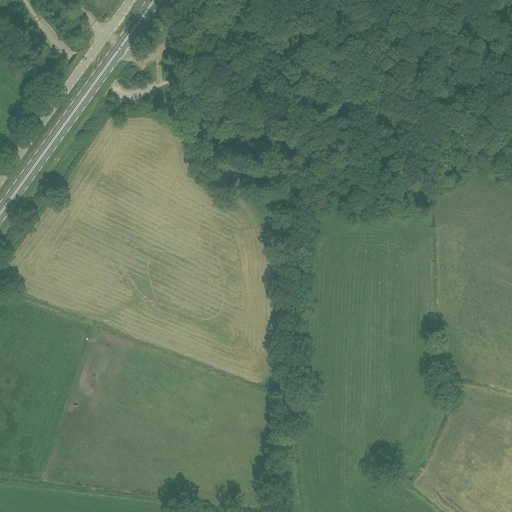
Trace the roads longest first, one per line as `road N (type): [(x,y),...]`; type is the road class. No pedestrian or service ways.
road 1 (track): [(511,159),(307,42)]
road 2 (primary): [(0,212),(118,47)]
road 3 (unclassified): [(0,180),(105,36)]
